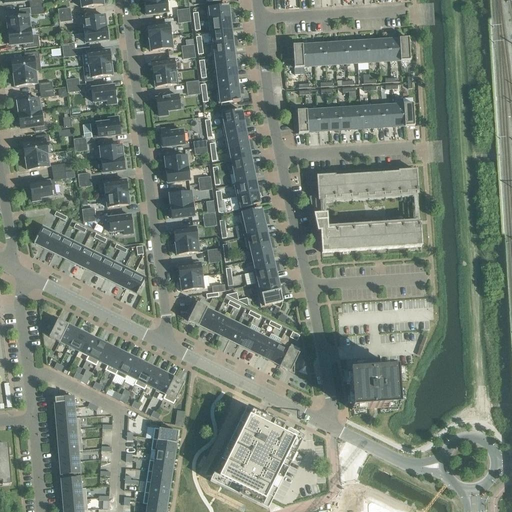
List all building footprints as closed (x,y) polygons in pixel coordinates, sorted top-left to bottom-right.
[(29,1),(29,2),(30,9),(42,8),(41,0),(31,1),(29,1)] [(80,0),(81,9),(85,8),(102,6),(102,4),(103,4),(102,0),(80,0)] [(166,1),(144,4),(145,16),(168,13),(166,1)] [(206,9),(208,21),(229,19),(227,6),(206,9)] [(42,8),(30,9),(30,16),(43,15),(42,8)] [(8,30),(8,32),(29,30),(29,29),(28,16),(7,19),(8,25),(6,25),(7,31),(8,30)] [(83,31),(83,32),(106,29),(106,28),(105,28),(105,26),(106,26),(105,18),(104,18),(104,16),(87,19),(82,19),(84,31),(83,31)] [(208,21),(209,33),(230,31),(229,19),(208,21)] [(147,28),(148,40),(171,37),(169,25),(147,28)] [(29,30),(8,32),(7,32),(9,45),(23,43),(23,49),(38,47),(37,36),(31,37),(30,29),(29,29),(29,30)] [(106,29),(83,32),(85,44),(89,44),(108,41),(106,29)] [(209,33),(210,45),(232,43),(230,31),(209,33)] [(171,37),(148,40),(149,40),(149,42),(148,42),(149,51),(150,50),(150,52),(172,50),(170,38),(171,38),(171,37)] [(398,40),(398,41),(399,41),(400,61),(400,62),(409,62),(408,39),(398,40)] [(398,41),(388,42),(389,62),(400,61),(399,41),(398,41)] [(377,42),(366,43),(368,63),(378,62),(377,42)] [(388,42),(377,42),(378,62),(389,62),(388,42)] [(210,45),(212,57),(233,54),(232,43),(210,45)] [(366,43),(355,44),(357,64),(368,63),(366,43)] [(345,44),(334,45),(335,65),(346,65),(345,44)] [(355,44),(345,44),(346,65),(357,64),(355,44)] [(334,45),(323,46),(324,66),(335,65),(334,45)] [(302,47),(302,46),(292,47),(292,50),(287,50),(288,60),(293,60),(294,74),(304,74),(303,67),(302,47)] [(323,46),(312,47),(314,67),(324,66),(323,46)] [(312,47),(302,47),(303,67),(314,67),(312,47)] [(83,68),(88,67),(110,64),(109,52),(90,54),(81,55),(83,68)] [(12,75),(13,75),(34,72),(40,71),(38,53),(24,54),(25,60),(11,62),(12,75)] [(212,57),(213,69),(235,66),(233,54),(212,57)] [(151,64),(153,76),(175,73),(174,61),(151,64)] [(88,67),(89,67),(90,79),(94,79),(111,76),(111,75),(112,74),(111,66),(110,66),(110,65),(111,64),(110,64),(88,67)] [(215,81),(217,81),(236,78),(235,66),(213,69),(215,81)] [(34,72),(13,75),(14,76),(12,76),(13,82),(14,82),(15,88),(36,85),(34,72)] [(175,73),(153,76),(153,77),(153,76),(154,78),(152,78),(154,87),(155,86),(155,88),(176,86),(175,74),(175,73)] [(217,81),(218,92),(219,92),(237,90),(236,78),(217,81)] [(39,85),(40,92),(52,90),(51,83),(39,85)] [(93,104),(105,102),(106,106),(116,104),(113,87),(95,89),(91,90),(93,104)] [(52,90),(40,92),(41,99),(53,97),(52,90)] [(219,92),(218,92),(216,92),(218,105),(220,105),(220,107),(229,106),(229,104),(239,102),(237,90),(219,92)] [(155,99),(158,117),(168,116),(167,112),(180,111),(178,96),(155,99)] [(19,114),(19,115),(39,113),(39,112),(38,99),(17,102),(18,108),(17,108),(17,114),(19,114)] [(402,105),(403,107),(404,127),(404,128),(414,127),(412,105),(402,105)] [(392,107),(381,108),(383,128),(393,127),(392,107)] [(403,107),(392,107),(393,127),(404,127),(403,107)] [(381,108),(371,109),(372,129),(383,128),(381,108)] [(360,109),(349,110),(350,130),(361,129),(360,109)] [(371,109),(360,109),(361,129),(372,129),(371,109)] [(221,112),(224,126),(224,127),(243,123),(240,111),(230,113),(230,110),(221,112)] [(349,110),(338,111),(340,131),(350,130),(349,110)] [(306,113),(306,111),(296,112),(298,135),(307,134),(307,133),(306,113)] [(327,111),(317,112),(318,132),(329,131),(327,111)] [(338,111),(327,111),(329,131),(340,131),(338,111)] [(39,113),(19,115),(18,116),(19,128),(34,126),(34,132),(47,130),(46,124),(42,124),(41,112),(39,112),(39,113)] [(317,112),(306,113),(307,133),(318,132),(317,112)] [(120,136),(117,118),(108,119),(108,123),(90,125),(92,139),(102,138),(120,136)] [(222,127),(224,139),(245,135),(243,123),(224,127),(224,126),(222,127)] [(159,131),(162,149),(184,146),(182,131),(170,133),(169,129),(159,131)] [(226,151),(229,151),(229,150),(247,146),(245,135),(224,139),(226,151)] [(24,159),(25,158),(46,155),(47,155),(45,142),(49,142),(48,136),(35,138),(36,144),(22,146),(24,159)] [(100,161),(123,159),(123,158),(122,158),(122,156),(123,156),(122,148),(121,148),(121,146),(103,148),(99,149),(101,161),(100,161)] [(229,151),(231,162),(250,158),(247,146),(229,150),(229,151)] [(46,155),(25,158),(26,160),(25,160),(25,166),(27,166),(28,172),(48,168),(46,155)] [(165,171),(165,172),(188,169),(187,168),(185,156),(164,159),(164,161),(163,161),(164,169),(165,169),(166,171),(165,171)] [(231,162),(233,174),(252,170),(250,158),(231,162)] [(123,159),(100,161),(102,174),(107,173),(124,171),(123,159)] [(51,167),(52,174),(64,172),(63,165),(51,167)] [(188,169),(165,172),(167,184),(189,181),(188,169)] [(233,174),(236,185),(236,186),(254,182),(252,170),(233,174)] [(326,215),(325,215),(324,201),(325,201),(325,199),(334,198),(334,200),(341,200),(341,197),(350,197),(350,199),(357,199),(357,196),(367,196),(367,198),(374,198),(374,195),(383,195),(383,197),(390,197),(390,194),(399,194),(399,196),(407,196),(406,193),(416,193),(416,195),(417,195),(416,171),(398,172),(398,174),(334,178),(334,177),(316,178),(318,199),(310,200),(310,198),(309,198),(317,232),(320,232),(321,254),(421,247),(419,225),(326,231),(326,228),(327,228),(326,215)] [(64,172),(52,174),(53,182),(66,180),(65,174),(64,172)] [(103,184),(105,197),(127,194),(126,181),(108,184),(103,184)] [(29,186),(30,192),(29,192),(30,198),(31,198),(32,202),(40,201),(39,198),(55,195),(53,182),(29,186)] [(233,186),(236,198),(257,194),(254,182),(236,186),(236,185),(233,186)] [(170,207),(170,208),(192,205),(192,204),(190,192),(169,195),(169,197),(168,197),(169,205),(170,205),(170,207)] [(127,194),(105,197),(107,209),(128,206),(128,204),(129,204),(128,196),(127,196),(127,194)] [(257,194),(236,198),(238,210),(259,206),(257,194)] [(192,205),(170,208),(171,220),(194,217),(192,205)] [(238,214),(241,226),(263,221),(260,209),(238,214)] [(109,233),(122,232),(123,236),(132,234),(130,216),(108,219),(109,233)] [(241,226),(243,238),(266,233),(263,221),(241,226)] [(33,244),(44,250),(52,233),(41,228),(33,244)] [(173,231),(174,244),(197,241),(195,229),(173,231)] [(44,250),(54,255),(62,238),(52,233),(44,250)] [(246,250),(250,249),(268,245),(266,233),(243,238),(246,250)] [(54,255),(64,260),(72,243),(62,238),(54,255)] [(197,241),(174,244),(175,244),(175,246),(174,246),(175,254),(176,254),(177,256),(198,253),(196,241),(197,241)] [(64,260),(74,265),(83,248),(72,243),(64,260)] [(250,249),(252,261),(271,256),(268,245),(250,249)] [(74,265),(85,270),(93,254),(83,248),(74,265)] [(85,270),(95,275),(103,259),(93,254),(85,270)] [(252,261),(255,272),(274,268),(271,256),(252,261)] [(95,275),(105,280),(113,264),(103,259),(95,275)] [(105,280),(115,285),(123,269),(113,264),(105,280)] [(177,268),(179,280),(202,277),(200,265),(177,268)] [(252,273),(254,285),(276,280),(274,268),(255,272),(252,273)] [(115,285),(126,290),(134,274),(123,269),(115,285)] [(134,274),(126,290),(136,295),(144,279),(134,274)] [(202,277),(179,280),(180,280),(180,282),(179,282),(180,291),(181,290),(181,292),(203,290),(201,278),(202,278),(202,277)] [(254,285),(257,297),(279,291),(276,280),(254,285)] [(279,291),(257,297),(260,309),(271,306),(279,310),(282,306),(281,304),(282,304),(279,291)] [(198,327),(198,326),(206,310),(207,309),(196,304),(196,305),(193,304),(190,311),(192,312),(187,322),(198,327)] [(198,326),(208,331),(216,315),(206,310),(198,326)] [(208,331),(218,336),(227,320),(216,315),(208,331)] [(280,315),(278,320),(283,323),(286,318),(280,315)] [(218,336),(229,341),(237,325),(227,320),(218,336)] [(48,338),(59,343),(67,326),(57,321),(48,338)] [(229,341),(239,346),(247,330),(237,325),(229,341)] [(68,348),(77,331),(67,326),(59,343),(68,348)] [(239,346),(249,351),(257,335),(247,330),(239,346)] [(86,335),(77,331),(68,348),(78,353),(86,335)] [(96,340),(86,335),(78,353),(87,357),(96,340)] [(249,351),(259,357),(267,340),(257,335),(249,351)] [(106,345),(96,340),(87,357),(85,362),(96,367),(98,363),(106,345)] [(259,357),(269,362),(278,345),(267,340),(259,357)] [(106,345),(98,363),(107,367),(115,350),(106,345)] [(269,362),(279,367),(280,367),(288,350),(278,345),(269,362)] [(280,367),(279,367),(279,368),(294,375),(294,364),(299,355),(288,349),(288,350),(280,367)] [(114,376),(125,355),(115,350),(107,367),(105,371),(114,376)] [(135,360),(125,355),(114,376),(125,381),(127,377),(135,360)] [(135,360),(127,377),(136,381),(144,364),(135,360)] [(144,391),(146,386),(155,369),(144,364),(136,381),(134,386),(144,391)] [(155,369),(146,386),(155,391),(164,374),(155,369)] [(397,370),(349,373),(351,411),(399,408),(397,370)] [(155,391),(165,396),(173,378),(164,374),(155,391)] [(173,378),(165,396),(163,400),(173,405),(175,401),(184,384),(173,378)] [(121,396),(118,401),(124,404),(130,394),(124,391),(121,396)] [(54,399),(55,411),(73,409),(72,398),(54,399)] [(213,477),(211,481),(222,486),(269,509),(305,436),(247,408),(213,477)] [(55,411),(56,421),(79,419),(74,419),(73,409),(55,411)] [(79,419),(56,421),(57,432),(80,430),(79,419)] [(152,440),(176,444),(177,433),(154,429),(152,440)] [(81,441),(80,430),(57,432),(58,443),(81,441)] [(150,451),(155,452),(174,454),(176,444),(152,440),(150,451)] [(58,443),(59,454),(82,452),(81,441),(58,443)] [(7,449),(7,446),(0,446),(0,483),(1,484),(1,487),(10,486),(10,483),(8,458),(12,458),(11,449),(7,449)] [(82,452),(59,454),(59,464),(78,463),(77,452),(82,452)] [(155,452),(153,462),(172,465),(174,454),(155,452)] [(153,462),(149,461),(147,472),(171,476),(172,465),(153,462)] [(79,474),(78,463),(59,464),(60,476),(79,474)] [(147,472),(145,483),(169,487),(171,476),(147,472)] [(62,492),(85,490),(85,489),(80,490),(79,479),(61,481),(62,492)] [(145,483),(144,494),(167,497),(169,487),(145,483)] [(62,492),(63,503),(86,501),(85,490),(62,492)] [(142,505),(147,505),(166,508),(167,497),(144,494),(142,505)] [(63,503),(63,511),(78,511),(87,511),(86,501),(63,503)] [(390,511),(371,503),(366,504),(366,507),(366,511),(390,511)]
